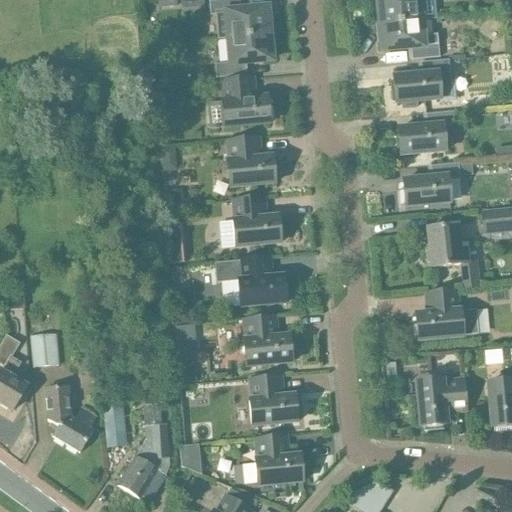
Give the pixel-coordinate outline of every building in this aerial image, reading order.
[(373,8),(375,26),(420,22),(418,0),(377,0),(378,7),(373,8)] [(225,15),(228,40),(273,36),(271,17),(267,17),(266,10),(237,13),(236,1),(216,2),(209,3),(210,16),(225,15)] [(180,4),(181,18),(205,16),(203,2),(180,4)] [(420,22),(375,26),(377,45),(381,45),(382,52),(410,49),(411,61),(439,59),(437,36),(421,37),(420,22)] [(274,54),(273,36),(228,40),(230,65),(215,66),(216,79),(243,77),(242,64),(271,62),(270,55),(274,54)] [(449,62),(441,62),(421,64),(422,77),(393,79),(395,105),(440,101),(439,88),(451,87),(449,62)] [(195,71),(196,83),(208,81),(207,70),(195,71)] [(222,103),(224,129),(269,125),(267,99),(255,100),(253,80),(222,83),(224,103),(222,103)] [(453,113),(446,114),(426,116),(427,128),(398,131),(400,157),(445,153),(443,128),(455,127),(453,113)] [(238,141),(227,143),(229,162),(227,163),(229,189),(274,185),(272,159),(260,160),(258,139),(238,141)] [(511,147),(494,150),(495,161),(511,158),(511,147)] [(176,152),(162,154),(164,169),(178,167),(176,152)] [(458,165),(451,166),(431,168),(432,180),(402,183),(405,209),(450,205),(448,180),(459,179),(458,165)] [(263,199),(233,202),(235,222),(232,222),(235,249),(280,245),(278,219),(265,220),(263,199)] [(511,209),(479,213),(481,237),(511,234),(511,209)] [(182,227),(166,228),(167,235),(166,235),(167,240),(167,250),(168,250),(170,266),(186,265),(182,227)] [(461,266),(463,290),(477,288),(475,264),(467,264),(465,247),(459,248),(456,228),(426,231),(430,270),(461,266)] [(238,283),(238,284),(240,308),(285,304),(283,279),(271,280),(269,259),(238,262),(238,263),(215,266),(216,285),(238,283)] [(88,267),(75,268),(77,288),(90,286),(88,267)] [(417,343),(437,341),(462,339),(462,338),(478,336),(476,311),(458,313),(456,292),(425,295),(427,316),(415,317),(417,343)] [(23,294),(2,296),(4,313),(24,311),(23,294)] [(189,309),(174,310),(173,311),(174,326),(190,325),(189,309)] [(244,322),(246,342),(243,342),(246,368),(291,364),(291,362),(295,361),(294,341),(289,342),(288,338),(276,339),(274,319),(244,322)] [(58,368),(55,336),(30,338),(33,370),(58,368)] [(6,337),(2,344),(0,347),(0,366),(2,368),(0,371),(0,406),(11,413),(26,388),(11,379),(20,364),(11,358),(19,345),(6,337)] [(79,349),(81,375),(95,374),(93,348),(79,349)] [(142,367),(154,367),(154,354),(142,354),(142,367)] [(185,365),(181,365),(183,386),(187,385),(197,385),(195,364),(185,365)] [(249,402),(251,428),(296,424),(294,398),(282,399),(280,378),(249,381),(251,402),(249,402)] [(442,382),(436,382),(416,384),(420,429),(422,429),(423,434),(443,432),(443,427),(446,427),(445,414),(466,413),(463,382),(442,384),(442,382)] [(511,382),(487,385),(489,410),(491,430),(511,427),(511,382)] [(45,391),(46,410),(47,423),(57,429),(52,438),(79,455),(93,433),(88,430),(95,418),(80,409),(73,421),(65,416),(69,410),(67,389),(45,391)] [(100,391),(105,438),(125,436),(121,389),(100,391)] [(145,442),(128,470),(117,487),(139,501),(141,497),(149,502),(166,475),(157,470),(169,455),(167,427),(162,427),(160,406),(158,406),(157,398),(144,400),(145,407),(143,407),(145,442)] [(244,487),(256,486),(257,488),(302,484),(299,458),(287,459),(285,438),(255,441),(256,462),(254,462),(255,466),(242,467),(244,487)] [(181,450),(182,466),(194,465),(192,449),(181,450)] [(353,495),(347,504),(356,510),(362,501),(353,495)] [(248,511),(225,497),(215,511),(248,511)]
